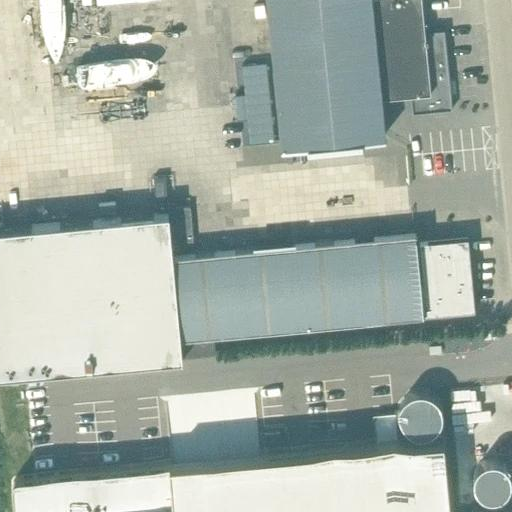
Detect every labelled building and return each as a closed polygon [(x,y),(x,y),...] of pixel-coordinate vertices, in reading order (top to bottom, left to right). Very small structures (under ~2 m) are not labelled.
[(9,0),(9,7),(44,9),(44,0),(9,0)] [(262,0),(264,16),(422,1),(421,0),(262,0)] [(422,1),(264,16),(277,147),(385,137),(381,96),(410,93),(412,113),(452,109),(444,29),(424,31),(422,1)] [(244,94),(234,95),(237,119),(247,118),(249,142),(273,140),(265,62),(241,64),(244,94)] [(474,308),(469,253),(467,236),(419,240),(423,283),(419,283),(414,232),(172,254),(168,211),(0,227),(0,372),(186,355),(206,353),(204,334),(474,308)] [(12,480),(12,483),(14,511),(449,511),(443,435),(398,439),(395,412),(373,414),(375,441),(259,452),(171,461),(18,475),(15,476),(13,478),(12,480)] [(511,511),(511,500),(471,504),(471,511),(511,511)]
